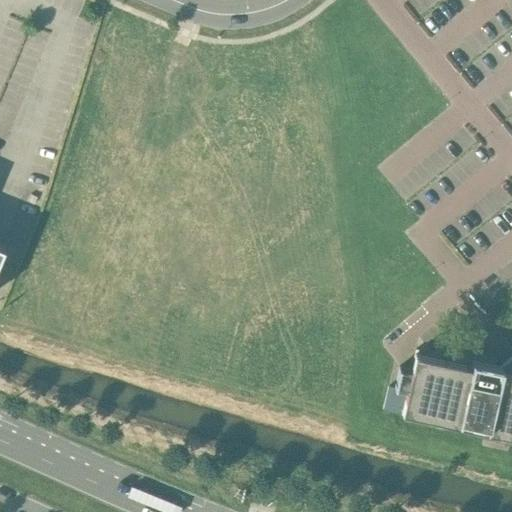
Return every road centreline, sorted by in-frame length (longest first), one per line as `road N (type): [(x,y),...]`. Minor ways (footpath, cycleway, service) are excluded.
road 1 (primary): [(156,511),(0,441)]
road 2 (tertiary): [(148,0),(231,23),(261,20),(296,0)]
